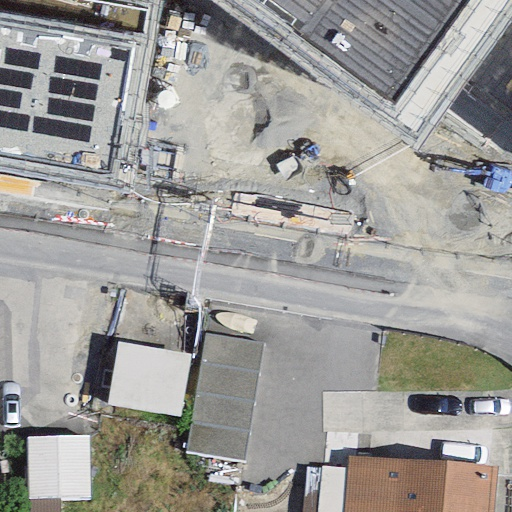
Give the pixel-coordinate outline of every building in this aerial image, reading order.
[(0,0),(0,167),(133,190),(160,0),(0,0)] [(228,0),(413,133),(510,0),(228,0)] [(196,418),(204,353),(122,344),(115,409),(196,418)] [(32,437),(33,498),(97,497),(96,436),(32,437)] [(361,458),(346,457),(343,511),(491,511),(494,466),(361,458)]
